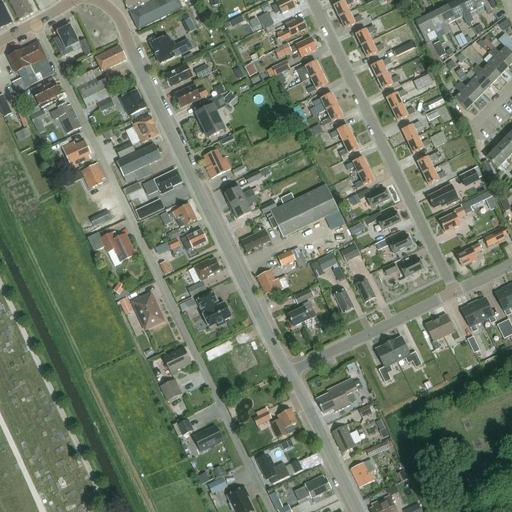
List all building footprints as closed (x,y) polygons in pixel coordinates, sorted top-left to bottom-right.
[(10,0),(20,21),(34,14),(27,0),(10,0)] [(124,0),(126,3),(138,30),(139,29),(184,9),(179,0),(124,0)] [(277,5),(273,7),(277,15),(282,12),(283,15),(297,8),(293,0),(283,0),(277,3),(276,3),(277,5)] [(353,0),(348,0),(335,7),(341,18),(350,13),(347,7),(355,3),(353,0)] [(470,14),(477,11),(471,0),(461,0),(459,1),(470,23),(474,21),(470,14)] [(488,14),(492,12),(485,0),(471,0),(477,11),(485,7),(488,14)] [(494,0),(489,3),(493,10),(499,7),(495,0),(494,0)] [(467,24),(470,23),(459,1),(448,7),(456,22),(463,18),(467,24)] [(0,4),(0,29),(14,23),(3,3),(0,4)] [(448,26),(456,22),(448,7),(437,12),(448,34),(452,32),(448,26)] [(445,36),(448,34),(437,12),(427,18),(434,33),(441,29),(445,36)] [(267,13),(258,18),(264,29),(273,24),(267,13)] [(350,13),(341,18),(346,30),(364,21),(363,21),(361,16),(353,20),(350,13)] [(241,24),(241,23),(240,22),(238,18),(231,22),(233,28),(241,24)] [(427,36),(434,33),(427,18),(416,23),(427,45),(430,43),(427,36)] [(303,19),(296,22),(295,20),(286,25),(289,31),(284,34),(283,32),(277,34),(281,42),(308,29),(303,19)] [(257,21),(251,24),(253,29),(260,26),(257,21)] [(481,25),(473,29),(477,36),(484,32),(481,25)] [(63,58),(75,52),(72,47),(80,43),(71,26),(58,32),(60,37),(54,40),(63,58)] [(268,35),(276,32),(273,26),(266,29),(268,35)] [(374,27),(357,35),(362,47),(372,42),(369,35),(377,32),(376,30),(374,27)] [(511,41),(504,35),(498,41),(505,48),(511,54),(511,41)] [(177,47),(174,41),(171,42),(169,37),(152,45),(161,65),(193,50),(189,41),(177,47)] [(313,39),(291,49),(293,52),(294,54),(299,52),(302,58),(318,51),(313,39)] [(458,42),(457,42),(460,48),(461,47),(467,44),(464,39),(458,42)] [(93,54),(86,40),(79,43),(86,58),(93,54)] [(481,41),(477,44),(482,49),(486,45),(481,41)] [(372,42),(362,47),(368,58),(386,50),(383,45),(375,48),(372,42)] [(25,69),(31,81),(31,82),(30,82),(31,84),(32,86),(43,80),(55,75),(47,59),(47,58),(40,43),(24,51),(24,50),(9,57),(17,74),(25,69)] [(441,44),(435,48),(440,58),(446,55),(441,44)] [(289,45),(284,47),(288,55),(293,53),(293,52),(291,49),(289,45)] [(406,45),(394,51),(397,58),(409,52),(406,45)] [(97,58),(104,72),(127,60),(120,47),(97,58)] [(284,47),(276,51),(280,59),(288,55),(284,47)] [(494,49),(491,51),(509,68),(511,65),(511,54),(505,48),(499,54),(494,49)] [(501,77),(509,68),(491,51),(488,54),(494,59),(488,65),(501,77)] [(462,54),(456,58),(459,62),(465,58),(462,54)] [(390,59),(372,67),(378,79),(388,74),(385,67),(392,64),(390,59)] [(275,76),(290,69),(286,61),(271,68),(272,69),(275,76)] [(456,67),(453,61),(447,65),(450,71),(456,67)] [(306,67),(298,71),(304,83),(312,79),(323,74),(317,62),(306,67)] [(207,65),(195,71),(199,80),(206,76),(211,74),(208,68),(207,65)] [(492,86),(501,77),(488,65),(483,71),(477,66),(475,69),(492,86)] [(186,81),(193,77),(188,66),(167,76),(173,88),(186,81)] [(444,74),(449,71),(446,66),(441,68),(444,74)] [(243,75),(239,68),(233,71),(238,80),(244,77),(243,75)] [(484,94),(492,86),(475,69),(472,71),(478,77),(472,83),(484,94)] [(93,71),(72,81),(76,89),(78,88),(88,109),(115,95),(107,79),(99,83),(93,71)] [(315,86),(308,90),(310,95),(318,91),(328,85),(323,74),(312,79),(315,86)] [(388,74),(378,79),(383,90),(401,81),(398,76),(391,80),(388,74)] [(429,75),(414,82),(418,91),(433,84),(429,75)] [(22,79),(13,84),(17,94),(27,90),(22,79)] [(40,104),(61,94),(55,82),(35,93),(40,104)] [(476,103),(484,94),(472,83),(466,89),(461,84),(458,86),(476,103)] [(223,93),(225,93),(221,85),(216,87),(214,88),(216,92),(217,96),(218,96),(223,93)] [(199,92),(196,86),(176,95),(182,109),(202,99),(209,96),(206,89),(199,92)] [(467,112),(476,103),(458,86),(455,89),(461,94),(455,101),(467,112)] [(138,91),(121,99),(130,117),(147,108),(143,101),(138,91)] [(405,91),(388,99),(393,110),(403,106),(400,99),(407,95),(405,91)] [(322,99),(314,103),(316,108),(324,104),(327,111),(338,106),(333,94),(322,99)] [(217,112),(228,107),(222,95),(200,106),(202,112),(197,114),(209,139),(226,130),(217,112)] [(229,104),(233,101),(234,100),(231,97),(230,96),(229,95),(227,96),(224,99),(229,104)] [(3,96),(0,97),(0,108),(5,118),(6,118),(9,124),(13,122),(10,116),(12,114),(3,96)] [(442,97),(427,105),(431,111),(445,104),(442,97)] [(111,98),(98,105),(101,111),(114,105),(111,98)] [(37,103),(25,109),(29,117),(41,111),(37,103)] [(59,107),(60,109),(51,114),(54,121),(60,118),(69,135),(82,128),(71,105),(68,107),(67,104),(59,107)] [(331,118),(323,122),(325,127),(333,123),(344,117),(338,106),(327,111),(331,118)] [(403,106),(393,110),(399,122),(416,113),(414,108),(406,112),(403,106)] [(44,111),(31,118),(37,129),(43,126),(40,122),(48,118),(44,111)] [(437,111),(427,116),(430,122),(441,117),(437,111)] [(156,126),(152,117),(134,126),(142,144),(160,136),(155,126),(156,126)] [(420,123),(403,131),(409,142),(419,138),(415,131),(423,128),(420,123)] [(8,125),(0,128),(0,153),(1,155),(17,148),(8,125)] [(315,137),(323,133),(320,126),(309,131),(305,132),(304,133),(307,140),(315,137)] [(348,126),(331,135),(333,140),(341,136),(344,142),(354,138),(348,126)] [(28,128),(23,131),(25,135),(26,138),(32,136),(28,128)] [(437,141),(435,142),(437,147),(449,142),(444,131),(435,135),(437,141)] [(112,132),(103,135),(105,140),(113,136),(112,132)] [(511,132),(509,135),(508,133),(503,138),(505,140),(505,139),(511,145),(511,132)] [(231,137),(221,142),(222,145),(233,141),(234,140),(233,136),(231,137)] [(347,149),(340,153),(342,158),(359,149),(354,138),(344,142),(347,149)] [(419,138),(409,142),(414,154),(432,145),(429,140),(422,144),(419,138)] [(507,160),(511,155),(511,145),(505,139),(505,140),(500,145),(498,143),(494,147),(496,149),(507,160)] [(86,141),(76,145),(75,143),(63,148),(73,168),(92,159),(91,156),(93,155),(86,141)] [(131,144),(116,151),(120,159),(135,152),(131,144)] [(150,165),(152,164),(162,159),(160,154),(163,153),(161,149),(158,151),(156,145),(118,163),(127,183),(137,179),(138,181),(154,174),(150,165)] [(498,170),(507,160),(496,149),(491,154),(489,153),(485,157),(498,170)] [(226,158),(223,159),(219,150),(204,157),(206,160),(203,161),(212,180),(232,170),(226,158)] [(436,154),(419,163),(425,175),(434,170),(431,163),(438,159),(436,154)] [(338,157),(323,164),(333,185),(340,182),(333,166),(340,163),(338,157)] [(364,158),(346,167),(349,172),(356,168),(359,174),(369,170),(364,158)] [(488,161),(481,164),(487,177),(493,174),(488,161)] [(98,164),(97,164),(82,172),(91,190),(104,184),(103,181),(106,179),(98,164)] [(238,169),(232,171),(235,178),(246,172),(243,166),(238,169)] [(145,186),(150,196),(161,190),(163,195),(172,190),(173,188),(183,183),(177,170),(145,186)] [(363,181),(355,185),(358,189),(375,181),(369,170),(359,174),(363,181)] [(434,170),(425,175),(430,186),(447,177),(445,172),(437,176),(434,170)] [(470,185),(479,180),(474,170),(460,177),(463,183),(468,181),(470,185)] [(258,172),(245,178),(249,185),(255,182),(262,179),(261,177),(260,174),(259,172),(258,172)] [(71,176),(62,181),(65,187),(74,183),(73,180),(71,176)] [(278,209),(271,212),(272,214),(279,228),(284,239),(328,218),(339,212),(340,212),(327,185),(295,201),(284,206),(278,209)] [(444,190),(429,198),(434,209),(442,206),(443,207),(447,205),(447,207),(459,201),(455,193),(452,186),(443,190),(444,190)] [(131,187),(123,191),(126,196),(133,192),(131,187)] [(248,200),(256,196),(253,190),(243,195),(240,188),(226,195),(232,208),(248,200)] [(385,189),(372,195),(370,189),(359,195),(361,200),(367,198),(372,208),(391,199),(385,189)] [(455,214),(440,221),(446,233),(462,226),(458,219),(466,215),(473,212),(471,208),(472,208),(486,201),(487,200),(489,199),(492,198),(489,192),(484,194),(469,201),(461,205),(463,208),(455,212),(455,214)] [(509,192),(500,201),(505,213),(511,210),(507,201),(511,196),(511,194),(509,192)] [(291,194),(281,199),(284,206),(295,201),(291,194)] [(351,198),(349,199),(353,207),(361,203),(357,195),(351,198)] [(252,213),(249,207),(259,202),(256,196),(248,200),(232,208),(238,220),(252,213)] [(160,200),(136,211),(140,220),(164,209),(160,200)] [(274,201),(260,208),(263,215),(271,212),(277,209),(274,201)] [(176,217),(181,229),(198,221),(190,205),(168,215),(168,213),(162,216),(166,226),(173,223),(171,219),(176,217)] [(108,211),(90,220),(94,227),(112,218),(108,211)] [(397,212),(384,218),(381,213),(370,218),(373,223),(378,221),(383,231),(402,222),(397,212)] [(272,214),(267,217),(268,218),(273,229),(273,230),(279,228),(272,214)] [(362,225),(350,230),(353,236),(361,233),(365,231),(362,225)] [(178,230),(169,234),(172,240),(181,236),(178,230)] [(188,238),(182,240),(184,244),(188,251),(192,249),(193,249),(195,248),(196,250),(202,247),(201,246),(208,242),(203,230),(188,238)] [(272,243),(266,230),(242,242),(248,255),(272,243)] [(504,237),(504,236),(501,230),(484,238),(487,244),(489,248),(506,240),(504,237)] [(99,234),(88,239),(95,253),(106,247),(115,268),(123,264),(122,262),(136,256),(126,235),(117,240),(116,239),(113,234),(103,239),(102,239),(99,234)] [(413,246),(408,235),(390,244),(395,255),(413,246)] [(177,240),(169,244),(171,249),(172,251),(181,247),(177,240)] [(378,244),(376,245),(378,250),(387,245),(385,241),(378,244)] [(483,251),(483,250),(480,244),(472,248),(472,249),(457,256),(463,268),(479,260),(476,254),(483,251)] [(355,245),(341,252),(346,263),(361,256),(355,245)] [(291,251),(278,257),(282,267),(287,265),(296,261),(294,258),(291,251)] [(332,267),(337,265),(332,255),(318,262),(323,272),(332,267)] [(202,282),(210,279),(209,277),(222,271),(216,259),(211,262),(210,260),(194,268),(202,282)] [(425,270),(420,259),(401,268),(407,278),(425,270)] [(171,273),(168,266),(166,262),(161,264),(166,275),(171,273)] [(386,267),(383,269),(387,277),(398,272),(394,264),(386,267)] [(333,271),(338,282),(345,279),(340,268),(335,270),(333,271)] [(267,295),(270,294),(271,297),(284,290),(279,279),(277,281),(272,271),(258,277),(267,295)] [(366,304),(377,298),(368,280),(357,285),(366,304)] [(203,282),(188,290),(192,297),(207,290),(203,282)] [(120,283),(114,291),(117,294),(120,296),(121,294),(124,290),(126,288),(120,283)] [(511,296),(508,288),(496,294),(507,317),(511,314),(511,313),(510,310),(511,308),(511,296)] [(310,289),(294,296),(294,297),(297,305),(314,297),(310,289)] [(355,309),(346,291),(335,296),(344,314),(355,309)] [(214,293),(197,301),(204,314),(203,314),(210,329),(217,325),(218,328),(227,324),(226,321),(233,318),(231,314),(231,312),(230,308),(228,308),(226,303),(221,306),(214,293)] [(145,330),(163,322),(154,300),(152,301),(149,295),(132,303),(145,330)] [(127,299),(120,302),(120,303),(121,304),(126,315),(133,312),(127,299)] [(486,299),(474,304),(483,323),(489,320),(492,325),(497,322),(486,299)] [(304,308),(289,316),(295,328),(311,320),(309,315),(315,312),(312,306),(310,302),(303,306),(304,308)] [(186,303),(180,306),(183,312),(189,309),(186,303)] [(474,304),(462,310),(473,333),(479,331),(476,326),(483,323),(474,304)] [(448,315),(437,321),(445,338),(452,334),(456,341),(460,339),(457,331),(456,332),(448,315)] [(437,321),(426,326),(434,343),(433,343),(436,351),(441,348),(438,341),(445,338),(437,321)] [(503,325),(509,338),(511,336),(511,329),(508,322),(503,325)] [(335,332),(337,326),(332,323),(329,329),(335,332)] [(503,325),(497,327),(503,341),(509,338),(503,325)] [(244,333),(238,336),(241,343),(248,340),(244,333)] [(402,338),(389,344),(398,363),(406,359),(409,364),(409,365),(414,363),(417,369),(423,366),(417,353),(411,356),(402,338)] [(473,339),(467,342),(473,355),(479,353),(473,339)] [(391,367),(398,363),(389,344),(376,350),(385,368),(379,371),(386,384),(392,381),(389,374),(393,372),(391,367)] [(172,374),(193,364),(185,348),(164,358),(172,374)] [(329,394),(318,400),(325,415),(333,411),(335,413),(352,405),(348,396),(352,394),(353,394),(358,391),(355,383),(353,379),(328,392),(329,394)] [(165,385),(160,387),(168,401),(169,401),(174,398),(177,397),(182,394),(175,380),(165,385)] [(352,394),(348,396),(352,405),(356,401),(353,394),(352,394)] [(368,406),(358,411),(362,419),(372,414),(368,406)] [(272,423),(280,439),(296,432),(293,426),(298,424),(292,410),(276,417),(278,421),(272,423)] [(268,412),(254,419),(258,427),(272,420),(268,412)] [(189,421),(177,426),(182,437),(194,432),(189,421)] [(217,426),(195,437),(202,452),(210,449),(214,451),(215,449),(216,446),(224,442),(217,426)] [(343,454),(357,448),(355,444),(351,435),(347,427),(333,433),(343,454)] [(381,432),(380,432),(383,440),(389,437),(385,430),(381,432)] [(355,432),(351,435),(355,444),(360,441),(361,441),(357,432),(355,432)] [(184,441),(181,442),(187,454),(190,453),(184,441)] [(286,441),(281,444),(284,451),(290,448),(286,441)] [(387,442),(377,447),(380,453),(390,448),(387,442)] [(266,455),(257,459),(267,481),(270,480),(272,485),(277,482),(290,476),(286,467),(284,463),(276,467),(271,457),(268,458),(266,455)] [(371,460),(351,470),(359,486),(363,484),(365,487),(375,482),(372,475),(371,473),(377,471),(371,460)] [(292,469),(295,474),(303,471),(299,462),(291,465),(292,469)] [(222,468),(215,471),(216,473),(218,476),(224,473),(223,471),(222,468)] [(326,479),(324,476),(306,485),(306,487),(295,492),(300,502),(311,496),(313,499),(318,497),(320,497),(323,495),(324,494),(332,490),(326,479)] [(223,478),(209,486),(213,495),(228,488),(223,478)] [(246,488),(228,496),(232,504),(230,505),(234,511),(235,511),(253,511),(255,511),(248,497),(250,497),(246,488)] [(275,493),(269,495),(273,503),(279,501),(275,493)] [(398,511),(391,496),(373,505),(374,508),(371,510),(372,511),(398,511)]
